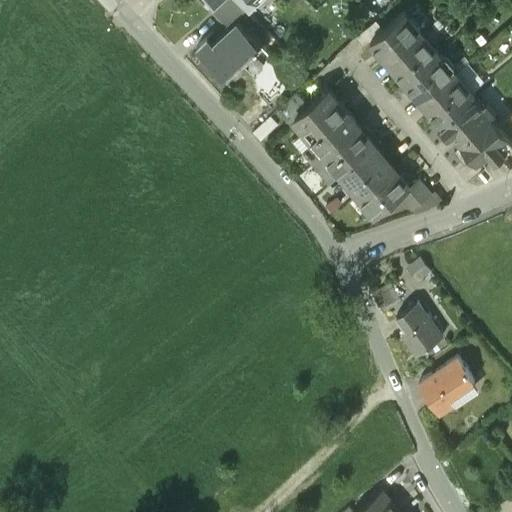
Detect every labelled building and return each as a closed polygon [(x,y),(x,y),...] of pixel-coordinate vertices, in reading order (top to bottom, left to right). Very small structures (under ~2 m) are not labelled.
[(247,5),(242,0),(225,0),(216,9),(228,22),(247,5)] [(259,1),(257,0),(242,0),(247,5),(250,8),(259,1)] [(422,32),(405,11),(371,40),(388,60),(422,32)] [(263,45),(238,19),(214,41),(208,35),(198,45),(228,78),(263,45)] [(422,32),(388,60),(405,80),(439,52),(422,32)] [(439,52),(405,80),(422,100),(456,72),(439,52)] [(456,72),(422,100),(439,120),(472,93),(473,92),(456,72)] [(310,106),(295,118),(295,119),(325,154),(359,125),(330,90),(310,106)] [(297,91),(277,109),(290,123),(295,119),(295,118),(310,106),(297,91)] [(472,93),(439,120),(469,155),(471,153),(478,161),(487,153),(494,162),(511,147),(511,139),(500,125),(493,118),(497,115),(487,102),(483,105),(472,93)] [(267,112),(257,102),(241,118),(250,128),(267,112)] [(270,116),(253,131),(262,140),(279,125),(270,116)] [(511,120),(509,117),(500,125),(511,139),(511,120)] [(325,154),(324,154),(314,162),(331,184),(343,174),(342,174),(375,147),(359,125),(325,154)] [(375,147),(342,174),(343,174),(360,194),(392,167),(375,147)] [(392,167),(360,194),(376,213),(399,194),(409,186),(392,167)] [(420,182),(412,189),(409,186),(399,194),(412,210),(429,194),(420,182)] [(405,263),(416,275),(426,265),(415,254),(405,263)] [(390,283),(371,293),(382,313),(401,302),(390,283)] [(417,300),(398,314),(412,334),(407,337),(418,352),(442,335),(417,300)] [(459,354),(421,379),(441,409),(455,400),(452,395),(475,379),(469,370),(469,369),(459,354)] [(360,511),(400,511),(383,492),(360,511)]
